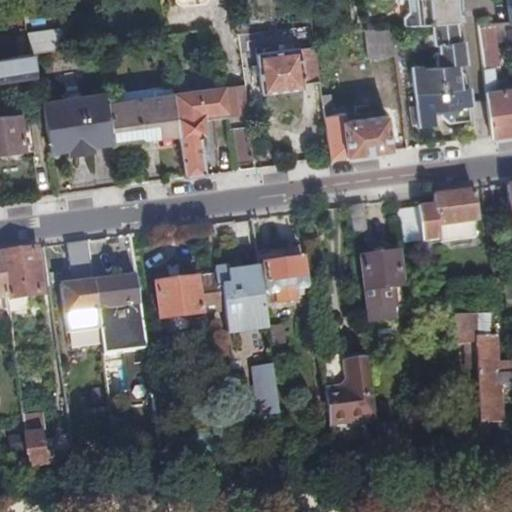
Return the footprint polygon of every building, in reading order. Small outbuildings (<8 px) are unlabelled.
[(452,121),(452,125),(470,123),(465,77),(463,74),(461,75),(460,68),(464,68),(458,10),(462,10),(460,0),(391,0),(392,1),(402,0),(407,0),(409,12),(402,20),(403,29),(437,25),(438,35),(432,35),(434,49),(438,48),(439,55),(435,60),(436,69),(410,73),(418,130),(435,128),(434,119),(440,118),(443,122),(452,121)] [(497,0),(499,10),(483,11),(484,28),(491,28),(511,26),(510,8),(509,0),(497,0)] [(484,28),(479,28),(492,140),(511,137),(511,92),(497,95),(495,72),(496,72),(491,28),(484,28)] [(62,31),(27,37),(29,56),(34,56),(63,52),(62,31)] [(27,33),(2,36),(5,60),(29,56),(27,37),(27,33)] [(354,37),(356,62),(395,58),(392,33),(354,37)] [(303,90),(302,85),(319,83),(314,48),(298,50),(298,49),(255,55),(260,96),(303,90)] [(0,60),(0,82),(37,78),(34,56),(29,56),(5,60),(0,60)] [(244,88),(224,91),(229,120),(248,117),(244,88)] [(224,90),(174,97),(179,137),(185,181),(207,178),(202,142),(204,142),(204,139),(207,139),(205,124),(229,121),(229,120),(224,91),(224,90)] [(62,101),(41,104),(49,156),(68,153),(69,158),(93,154),(92,149),(112,147),(106,108),(104,95),(82,98),(82,96),(76,92),(66,93),(62,99),(62,101)] [(155,101),(106,108),(112,147),(112,152),(124,150),(123,144),(179,137),(174,97),(173,92),(154,95),(155,101)] [(0,154),(23,152),(19,116),(0,119),(0,154)] [(344,116),(324,119),(329,162),(391,153),(386,118),(345,124),(344,116)] [(26,154),(19,160),(25,202),(41,199),(34,154),(26,154)] [(435,198),(436,209),(439,229),(477,225),(473,193),(435,198)] [(363,208),(347,210),(350,237),(367,235),(363,208)] [(418,211),(422,244),(441,242),(439,229),(436,209),(418,211)] [(238,272),(240,282),(259,280),(255,249),(237,251),(236,241),(220,243),(225,273),(238,272)] [(37,251),(0,254),(0,259),(5,300),(6,303),(43,298),(37,251)] [(76,285),(59,287),(67,335),(99,331),(92,285),(88,254),(72,256),(76,285)] [(402,290),(397,256),(360,260),(369,326),(393,322),(391,311),(404,310),(401,290),(402,290)] [(306,290),(302,262),(262,267),(266,295),(268,297),(276,296),(277,306),(297,303),(296,293),(303,292),(306,290)] [(192,276),(156,281),(157,287),(193,283),(192,276)] [(134,279),(92,285),(99,331),(101,345),(104,363),(117,361),(132,359),(146,357),(134,279)] [(155,287),(159,323),(223,315),(219,292),(215,293),(214,280),(193,283),(157,287),(155,287)] [(457,348),(476,346),(477,375),(478,376),(498,376),(511,375),(511,367),(499,368),(498,340),(489,340),(489,318),(451,318),(455,348),(457,348)] [(271,348),(283,346),(280,329),(269,331),(271,348)] [(99,331),(67,335),(69,349),(101,345),(99,331)] [(476,346),(457,348),(459,374),(477,375),(476,346)] [(251,354),(259,418),(278,416),(269,353),(253,356),(253,354),(251,354)] [(119,373),(115,373),(120,407),(143,404),(138,370),(134,370),(132,359),(117,361),(119,373)] [(340,393),(324,394),(329,429),(376,423),(368,361),(344,364),(347,387),(340,393)] [(498,376),(478,376),(479,415),(500,414),(499,388),(505,388),(510,392),(511,392),(511,375),(498,376)] [(40,416),(21,419),(28,470),(55,466),(54,459),(45,453),(40,416)] [(383,426),(377,427),(382,462),(385,462),(387,474),(399,471),(394,434),(384,435),(383,426)]
